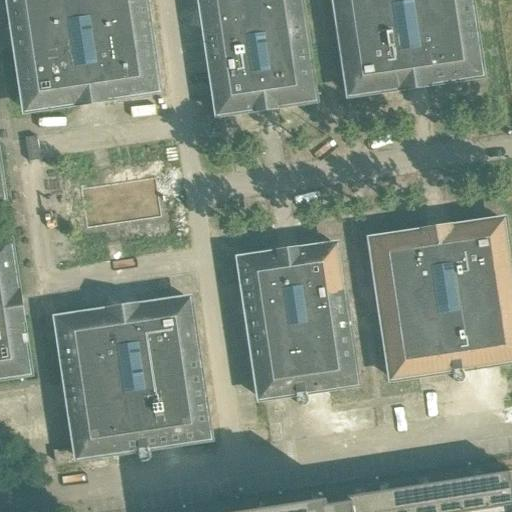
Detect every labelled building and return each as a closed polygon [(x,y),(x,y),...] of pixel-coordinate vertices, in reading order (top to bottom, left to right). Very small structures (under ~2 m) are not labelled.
[(436,55),(282,79),(290,128),(378,114),(387,175),(404,172),(425,302),(473,295),(436,55)] [(53,120),(52,122),(59,162),(60,162),(62,175),(60,176),(62,190),(65,189),(66,199),(65,200),(67,213),(68,213),(70,227),(73,227),(81,280),(77,281),(85,334),(172,320),(156,214),(167,212),(157,147),(172,145),(171,140),(182,139),(183,143),(198,141),(198,136),(208,135),(209,139),(224,137),(223,132),(234,131),(235,135),(250,133),(250,128),(262,126),(256,89),(243,91),(242,86),(226,88),(227,93),(217,95),(216,90),(200,92),(201,97),(191,99),(190,94),(174,96),(175,101),(165,103),(164,98),(148,100),(149,104),(138,106),(138,102),(122,104),(122,108),(112,110),(112,106),(61,114),(59,114),(57,115),(56,116),(54,118),(53,120)] [(185,347),(90,362),(92,377),(95,377),(97,389),(94,390),(96,404),(99,403),(101,415),(98,416),(100,430),(104,429),(105,442),(102,442),(107,470),(123,467),(122,464),(133,462),(133,466),(148,463),(147,460),(159,458),(160,462),(174,459),(173,456),(185,454),(186,458),(200,455),(200,452),(329,432),(329,431),(361,426),(361,430),(491,410),(479,329),(347,349),(352,383),(326,387),(308,272),(226,284),(244,399),(194,407),(185,347)] [(71,449),(54,451),(56,462),(73,460),(71,449)] [(511,511),(511,471),(255,511),(248,511),(511,511)]
